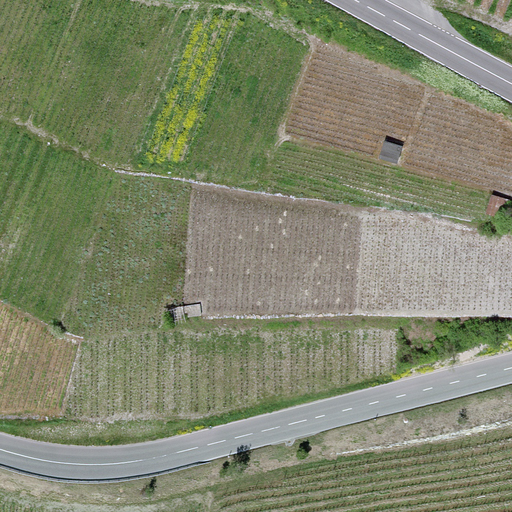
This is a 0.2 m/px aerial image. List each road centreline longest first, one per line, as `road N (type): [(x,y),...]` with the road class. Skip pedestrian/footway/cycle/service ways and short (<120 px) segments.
road 1 (secondary): [(511,367),(128,461),(73,463),(0,449)]
road 2 (track): [(0,491),(51,504),(148,509),(329,459),(511,424)]
road 3 (secondary): [(355,0),(511,83)]
